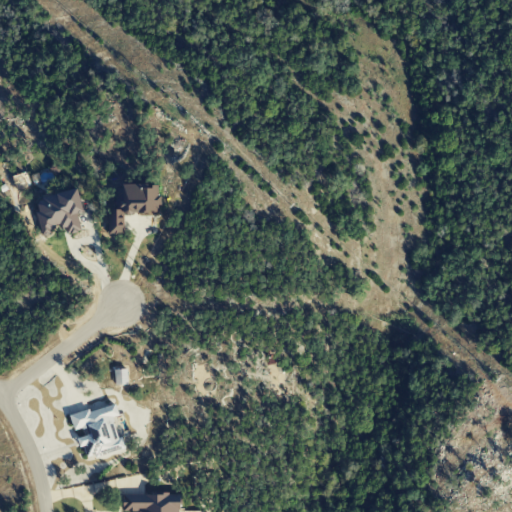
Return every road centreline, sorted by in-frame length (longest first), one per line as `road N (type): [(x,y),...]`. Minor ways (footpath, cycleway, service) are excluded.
road 1 (residential): [(0,393),(120,304)]
road 2 (residential): [(43,511),(28,447),(0,398)]
